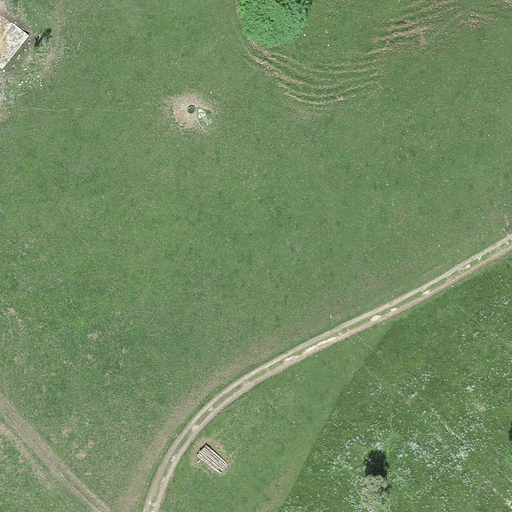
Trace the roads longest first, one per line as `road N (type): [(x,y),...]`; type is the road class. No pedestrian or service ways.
road 1 (track): [(511,234),(225,398),(167,461),(149,511)]
road 2 (track): [(112,511),(0,404)]
